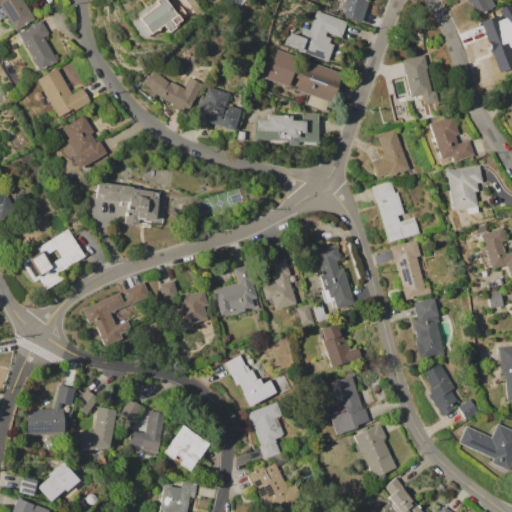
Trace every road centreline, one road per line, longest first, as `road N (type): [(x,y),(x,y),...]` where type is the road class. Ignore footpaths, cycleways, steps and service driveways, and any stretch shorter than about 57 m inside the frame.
road 1 (residential): [(501,511),(440,461),(412,421),(356,228),(332,194),(159,129),(92,55),(79,0)]
road 2 (residential): [(0,426),(31,347),(68,297),(128,267),(233,236),(320,186),(397,0)]
road 3 (residential): [(217,511),(229,443),(214,401),(176,375),(67,350),(18,317),(0,288)]
road 4 (residential): [(511,166),(483,121),(430,0)]
